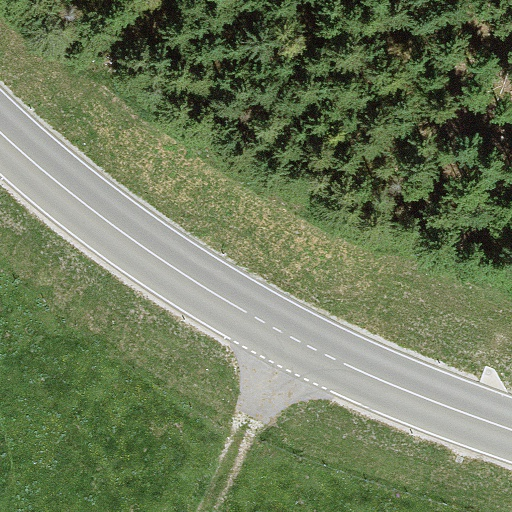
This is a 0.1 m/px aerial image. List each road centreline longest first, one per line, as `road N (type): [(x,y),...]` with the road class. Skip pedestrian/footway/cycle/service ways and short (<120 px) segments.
road 1 (secondary): [(0,124),(86,203),(267,322),(511,427)]
road 2 (track): [(204,511),(288,333)]
